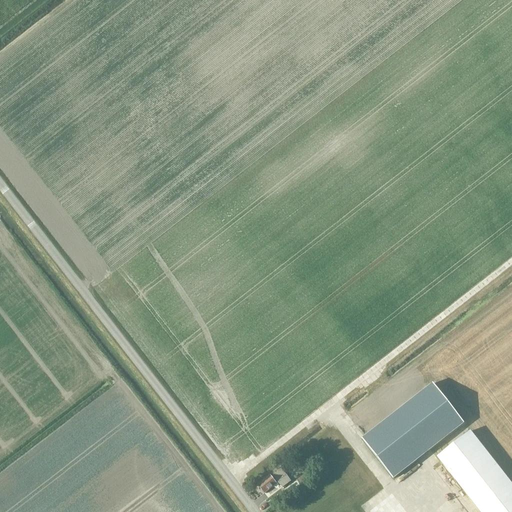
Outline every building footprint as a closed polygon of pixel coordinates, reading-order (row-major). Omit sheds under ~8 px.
[(433,384),(362,440),(393,479),(464,423),(433,384)] [(380,393),(395,403),(399,397),(384,387),(380,393)] [(390,403),(385,406),(389,414),(394,411),(390,403)] [(511,511),(511,482),(473,431),(439,456),(481,511),(511,511)] [(311,467),(306,471),(307,473),(310,477),(316,473),(311,467)] [(271,475),(258,485),(265,493),(277,484),(276,483),(278,482),(282,488),(291,481),(286,475),(281,468),(271,475)] [(394,497),(401,511),(408,511),(411,511),(402,493),(394,497)]
